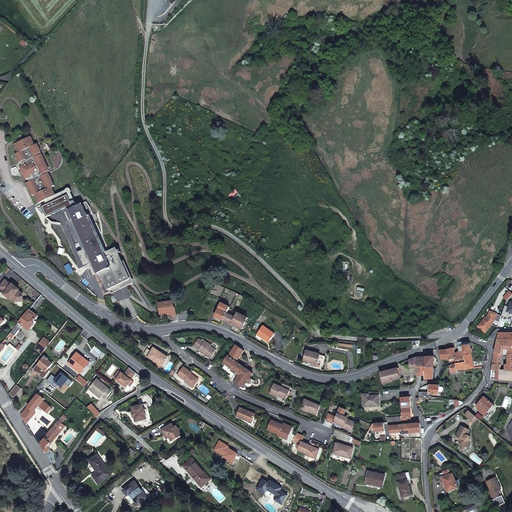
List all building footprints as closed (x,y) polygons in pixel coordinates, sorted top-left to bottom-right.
[(32,138),(31,137),(14,144),(15,146),(16,147),(17,149),(18,150),(17,151),(18,153),(16,154),(16,155),(17,155),(17,156),(18,160),(19,160),(19,161),(20,162),(26,160),(27,161),(21,163),(22,166),(21,166),(20,168),(21,171),(23,171),(22,172),(23,174),(24,174),(24,175),(25,178),(27,179),(28,178),(29,180),(33,179),(33,180),(27,183),(27,184),(28,184),(28,185),(29,189),(31,189),(30,190),(31,192),(32,192),(31,194),(32,196),(35,195),(36,196),(37,197),(37,198),(38,199),(38,200),(38,201),(39,203),(41,202),(45,200),(56,196),(55,194),(54,193),(54,192),(53,190),(52,190),(53,189),(52,187),(55,186),(54,184),(52,183),(53,183),(52,181),(51,180),(52,179),(50,175),(49,175),(49,174),(48,173),(43,175),(43,174),(49,171),(49,170),(48,170),(49,168),(47,165),(46,164),(45,162),(44,161),(45,160),(44,156),(42,156),(42,155),(42,154),(35,157),(35,156),(41,153),(41,151),(40,151),(40,150),(39,146),(38,146),(38,145),(37,144),(35,145),(34,143),(33,143),(33,142),(32,140),(32,138)] [(56,196),(45,200),(46,203),(48,203),(50,202),(50,201),(67,193),(69,194),(74,206),(73,207),(78,205),(77,205),(76,205),(71,193),(71,191),(70,189),(69,189),(67,190),(66,191),(56,196)] [(236,190),(230,195),(237,202),(243,197),(236,190)] [(87,202),(83,204),(88,216),(93,214),(91,208),(87,202)] [(78,206),(74,208),(69,210),(87,251),(94,266),(97,273),(100,272),(107,288),(130,279),(116,249),(105,254),(88,216),(83,204),(78,206)] [(94,266),(87,251),(84,253),(79,255),(85,270),(89,268),(90,268),(94,266)] [(69,263),(64,266),(67,271),(68,274),(74,272),(72,268),(69,263)] [(120,287),(121,289),(132,283),(130,279),(108,288),(110,292),(120,287)] [(23,293),(21,293),(18,291),(12,286),(6,280),(0,287),(6,293),(11,297),(10,298),(12,299),(15,302),(24,301),(23,293)] [(507,301),(511,295),(511,293),(509,291),(503,298),(507,301)] [(173,301),(159,303),(160,309),(160,314),(166,314),(167,313),(168,315),(172,315),(172,316),(176,315),(175,308),(174,308),(173,301)] [(229,309),(230,307),(222,303),(215,317),(224,321),(227,313),(229,309)] [(12,338),(14,335),(23,325),(29,330),(34,324),(33,323),(35,320),(38,316),(30,309),(20,322),(11,333),(7,338),(8,339),(10,337),(12,338)] [(234,312),(229,309),(227,313),(224,321),(233,325),(236,318),(233,316),(234,312)] [(243,330),(248,318),(238,313),(237,313),(234,312),(233,316),(236,318),(233,325),(243,330)] [(496,327),(497,327),(502,316),(493,312),(492,314),(489,313),(488,316),(487,318),(485,320),(484,320),(478,327),(485,333),(492,324),(493,325),(496,327)] [(275,334),(263,326),(258,333),(262,337),(262,338),(269,343),(275,334)] [(42,354),(52,342),(45,337),(36,349),(42,354)] [(211,347),(212,345),(205,341),(204,342),(199,339),(194,346),(199,350),(199,351),(206,355),(207,354),(212,358),(216,350),(211,347)] [(511,339),(504,340),(502,354),(508,354),(511,353),(511,339)] [(504,340),(498,340),(497,345),(495,353),(502,354),(504,340)] [(467,370),(474,368),(471,345),(470,342),(462,342),(462,343),(463,346),(464,353),(466,362),(467,370)] [(244,351),(236,346),(229,356),(228,356),(223,363),(239,374),(234,381),(243,388),(247,381),(252,384),(255,381),(250,378),(253,374),(236,362),(244,351)] [(162,366),(167,359),(160,354),(161,352),(154,348),(148,357),(162,366)] [(448,360),(455,359),(454,354),(454,349),(448,350),(440,351),(441,359),(448,359),(448,360)] [(306,350),(303,361),(312,363),(318,365),(321,355),(314,353),(315,353),(306,350)] [(87,366),(85,364),(88,361),(77,353),(69,364),(81,374),(85,370),(87,366)] [(466,362),(464,353),(460,353),(454,354),(455,359),(456,364),(466,362)] [(501,365),(502,354),(495,353),(492,364),(501,365)] [(53,364),(48,360),(49,359),(45,356),(33,370),(37,373),(38,372),(41,374),(40,376),(44,379),(51,371),(48,369),(53,364)] [(425,368),(434,368),(435,357),(425,358),(425,366),(425,368)] [(425,366),(425,358),(417,358),(410,360),(410,368),(417,368),(417,367),(425,366)] [(467,370),(466,362),(456,364),(455,365),(452,365),(452,366),(451,366),(451,372),(457,372),(456,369),(464,368),(464,370),(467,370)] [(417,367),(417,368),(417,376),(417,375),(425,376),(425,368),(425,366),(417,367)] [(116,380),(126,387),(129,384),(131,385),(133,382),(130,380),(136,373),(129,367),(123,375),(120,373),(116,380)] [(191,374),(192,373),(184,367),(178,375),(186,381),(185,382),(190,386),(193,387),(199,379),(191,374)] [(425,379),(433,379),(434,368),(425,368),(425,376),(425,379)] [(400,379),(398,369),(380,373),(383,384),(392,382),(392,381),(400,379)] [(492,370),(491,379),(511,380),(511,371),(505,371),(500,371),(497,370),(492,370)] [(58,379),(52,375),(48,381),(53,385),(54,384),(58,387),(59,385),(62,388),(66,384),(70,387),(73,382),(62,373),(58,379)] [(97,379),(89,388),(95,393),(101,398),(103,396),(106,399),(112,392),(97,379)] [(286,399),(290,391),(274,384),(272,390),(270,394),(278,397),(279,395),(286,399)] [(439,395),(439,386),(430,385),(429,392),(429,394),(430,394),(439,395)] [(34,411),(39,406),(48,413),(52,408),(43,401),(45,399),(39,394),(21,415),(27,424),(32,418),(27,414),(31,409),(34,411)] [(379,406),(379,396),(369,396),(369,394),(363,395),(363,407),(379,406)] [(410,408),(412,408),(412,398),(410,398),(410,397),(401,398),(401,408),(410,408)] [(490,410),(494,405),(484,397),(476,406),(479,409),(478,410),(484,415),(490,409),(490,410)] [(317,414),(321,406),(305,399),(301,409),(308,412),(308,410),(317,414)] [(92,405),(88,408),(94,413),(97,419),(101,414),(92,405)] [(145,409),(143,405),(132,407),(133,412),(135,417),(136,422),(147,420),(146,415),(147,415),(146,409),(145,409)] [(252,423),(255,414),(240,408),(237,416),(252,423)] [(334,422),(341,425),(344,427),(343,428),(351,431),(355,422),(347,419),(348,418),(344,416),(346,410),(340,408),(336,417),(329,414),(326,420),(334,423),(334,422)] [(411,414),(412,414),(412,408),(410,408),(401,408),(402,413),(401,417),(401,422),(411,420),(411,414)] [(34,411),(31,409),(27,414),(32,418),(36,413),(34,411)] [(476,417),(469,410),(465,415),(473,421),(476,417)] [(287,440),(291,430),(282,426),(283,425),(272,420),(267,430),(279,434),(278,436),(287,440)] [(59,421),(40,444),(52,464),(55,462),(54,452),(47,447),(50,444),(59,434),(56,431),(59,428),(58,428),(62,423),(59,421)] [(175,428),(174,427),(172,423),(161,430),(164,434),(165,433),(167,439),(169,438),(170,437),(172,441),(182,436),(179,431),(180,429),(175,428)] [(214,429),(205,423),(201,430),(209,435),(214,429)] [(374,432),(385,431),(384,423),(374,424),(372,424),(369,429),(374,428),(374,432)] [(421,432),(420,424),(400,425),(400,428),(400,430),(400,434),(421,432)] [(400,434),(400,428),(400,425),(390,426),(391,435),(400,434)] [(468,435),(470,430),(461,426),(456,436),(460,438),(460,439),(461,443),(460,443),(461,449),(471,446),(469,441),(471,440),(470,436),(468,435)] [(293,442),(300,445),(301,442),(304,436),(297,433),(293,442)] [(315,459),(319,450),(310,446),(311,446),(301,442),(300,445),(297,450),(308,454),(307,455),(315,459)] [(350,459),(353,448),(343,445),(343,446),(336,444),(333,453),(350,459)] [(99,484),(112,475),(98,455),(96,453),(95,454),(97,456),(90,460),(89,458),(88,459),(89,461),(97,473),(93,476),(99,484)] [(202,487),(211,479),(193,458),(184,466),(192,476),(186,481),(189,484),(195,479),(202,487)] [(448,492),(458,488),(456,481),(453,474),(451,475),(449,470),(444,472),(445,477),(442,478),(444,483),(445,485),(448,492)] [(383,487),(385,475),(369,472),(367,482),(378,485),(377,486),(383,487)] [(402,498),(412,495),(408,480),(407,480),(405,473),(398,475),(400,482),(398,482),(402,498)] [(499,493),(501,489),(496,478),(487,482),(490,489),(489,490),(488,489),(487,491),(486,491),(487,493),(488,494),(492,501),(501,497),(499,493)] [(139,505),(148,498),(135,482),(124,491),(128,496),(133,502),(134,501),(135,501),(139,505)] [(155,495),(141,506),(144,510),(158,499),(155,495)]
